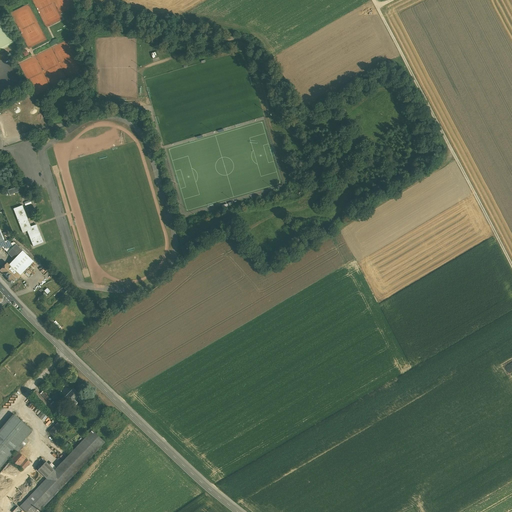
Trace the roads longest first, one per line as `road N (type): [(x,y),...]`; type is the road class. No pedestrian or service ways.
road 1 (secondary): [(236,511),(0,287)]
road 2 (track): [(373,0),(511,265)]
road 3 (track): [(337,229),(456,158)]
